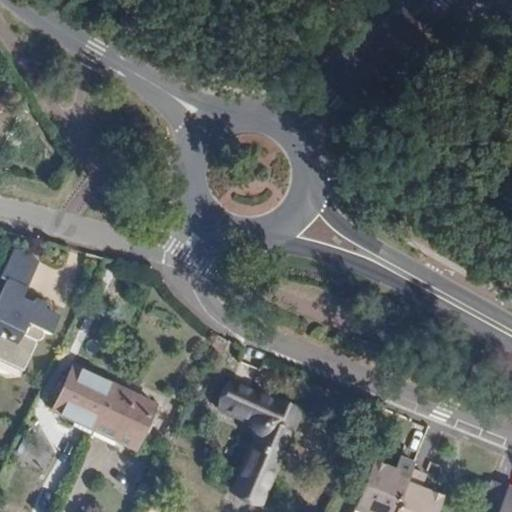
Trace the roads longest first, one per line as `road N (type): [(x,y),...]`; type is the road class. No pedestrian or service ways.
road 1 (residential): [(511,430),(235,323),(206,297),(197,262)]
road 2 (tertiary): [(215,128),(22,0)]
road 3 (tertiary): [(293,130),(405,0)]
road 4 (residential): [(160,251),(0,207)]
road 5 (tertiary): [(272,235),(404,275)]
road 6 (tertiary): [(511,337),(404,275)]
road 7 (tertiary): [(404,275),(312,194)]
